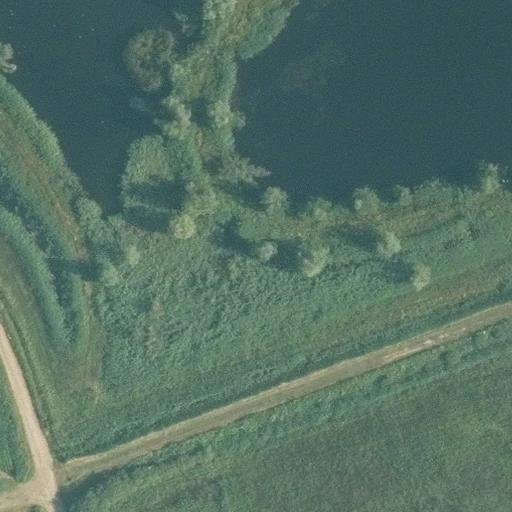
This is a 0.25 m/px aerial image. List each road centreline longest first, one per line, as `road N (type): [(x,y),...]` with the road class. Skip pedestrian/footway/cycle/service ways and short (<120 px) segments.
road 1 (track): [(511,223),(318,235),(264,232),(234,210),(200,134),(203,92),(214,58),(254,0)]
road 2 (track): [(46,486),(511,319)]
road 3 (track): [(0,349),(22,381),(46,486)]
